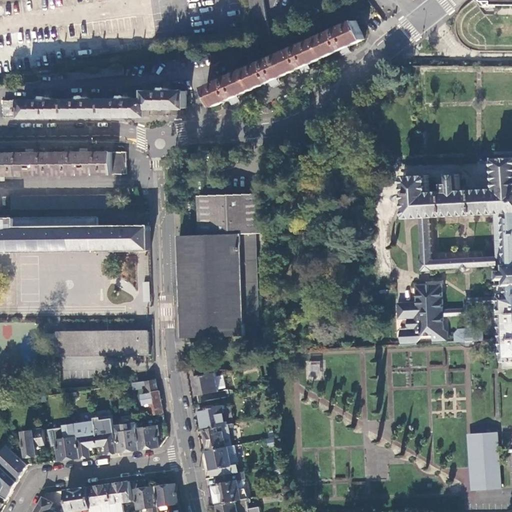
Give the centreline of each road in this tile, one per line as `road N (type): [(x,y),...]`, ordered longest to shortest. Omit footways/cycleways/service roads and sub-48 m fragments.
road 1 (residential): [(445,0),(300,119),(184,128),(161,143)]
road 2 (residential): [(186,457),(167,346),(162,181)]
road 3 (unknown): [(0,96),(187,78),(200,92),(201,128)]
road 4 (residential): [(19,511),(38,477),(186,457)]
road 5 (residential): [(161,143),(122,133),(0,132)]
